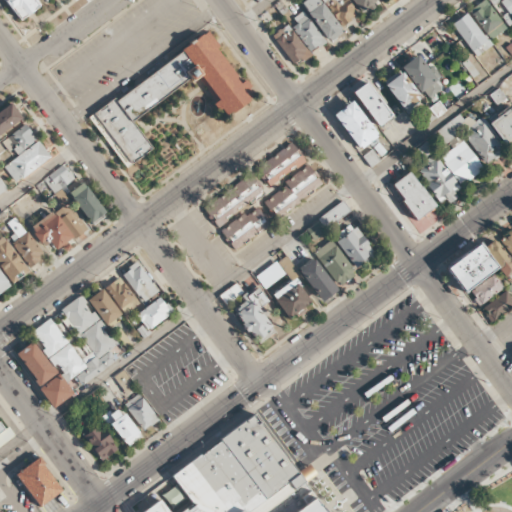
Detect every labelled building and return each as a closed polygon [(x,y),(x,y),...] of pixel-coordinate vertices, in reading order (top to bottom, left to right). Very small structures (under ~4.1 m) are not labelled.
[(4,0),(20,21),(41,5),(36,0),(4,0)] [(328,42),(342,33),(319,0),(302,0),(300,2),(328,42)] [(357,15),(346,0),(324,0),(342,25),(357,15)] [(351,0),(359,12),(376,2),(374,0),(351,0)] [(489,40),(505,29),(485,0),(484,0),(469,10),(489,40)] [(511,13),(511,0),(502,0),(500,2),(510,15),(511,13)] [(297,24),(293,26),(306,52),(322,44),(306,10),(293,17),(297,24)] [(452,22),(473,57),(490,48),(469,13),(452,22)] [(292,67),(309,56),(289,24),(272,35),(292,67)] [(202,35),(114,101),(112,99),(87,118),(125,168),(150,149),(130,122),(187,79),(189,82),(192,80),(198,75),(217,100),(211,104),(222,119),(251,98),(245,90),(250,87),(244,78),(239,82),(215,51),(220,47),(208,32),(203,35),(202,35)] [(441,90),(420,54),(402,65),(423,100),(441,90)] [(383,84),(405,112),(422,99),(400,71),(383,84)] [(377,127),(391,117),(366,82),(352,92),(377,127)] [(505,98),(498,88),(489,95),(496,105),(505,98)] [(360,151),(378,137),(351,101),(333,115),(360,151)] [(0,111),(0,134),(22,118),(11,103),(0,111)] [(511,143),(511,108),(509,105),(487,123),(507,148),(511,143)] [(461,132),(485,165),(506,151),(481,117),(471,124),(462,112),(433,133),(442,146),(461,132)] [(4,139),(10,147),(12,146),(18,154),(36,140),(25,124),(4,139)] [(440,157),(461,184),(482,168),(461,141),(440,157)] [(14,182),(51,160),(40,142),(3,164),(14,182)] [(255,165),(265,184),(305,164),(295,144),(255,165)] [(379,160),(371,151),(364,157),(371,166),(379,160)] [(439,203),(446,199),(449,203),(457,197),(453,191),(457,188),(434,154),(415,168),(439,203)] [(47,197),(73,180),(64,165),(37,183),(47,197)] [(322,185),(310,167),(263,199),(275,217),(322,185)] [(391,185),(416,220),(435,206),(409,171),(391,185)] [(264,197),(253,177),(203,203),(214,224),(264,197)] [(68,193),(92,224),(106,213),(82,182),(68,193)] [(86,231),(63,189),(52,195),(75,237),(86,231)] [(220,229),(232,249),(270,226),(258,206),(220,229)] [(30,226),(42,246),(49,241),(54,249),(71,239),(54,211),(30,226)] [(5,228),(31,267),(45,258),(18,219),(5,228)] [(374,254),(356,227),(336,241),(355,267),(374,254)] [(511,230),(500,240),(511,255),(511,230)] [(29,271),(3,237),(0,238),(0,266),(13,283),(29,271)] [(511,272),(511,266),(497,239),(484,246),(502,278),(511,272)] [(315,251),(338,286),(355,275),(332,240),(315,251)] [(462,292),(496,267),(478,244),(445,269),(462,292)] [(277,262),(287,275),(295,269),(286,256),(277,262)] [(297,270),(321,302),(337,289),(312,258),(297,270)] [(255,277),(265,289),(285,274),(275,262),(255,277)] [(157,291),(136,263),(121,274),(142,302),(157,291)] [(0,292),(10,286),(0,272),(0,292)] [(469,292),(479,306),(503,288),(493,274),(469,292)] [(132,310),(127,303),(134,298),(119,277),(105,287),(124,315),(132,310)] [(285,317),(309,304),(295,280),(272,293),(285,317)] [(227,305),(243,292),(235,283),(219,295),(227,305)] [(233,308),(256,344),(274,333),(259,308),(267,302),(258,287),(241,297),(244,302),(233,308)] [(107,325),(121,314),(102,289),(87,300),(107,325)] [(511,304),(511,300),(506,291),(482,308),(490,320),(511,304)] [(61,310),(91,353),(80,360),(50,318),(32,331),(67,381),(75,376),(81,385),(116,360),(108,350),(115,345),(80,296),(61,310)] [(172,311),(160,296),(135,315),(148,331),(172,311)] [(39,386),(56,373),(32,341),(15,354),(39,386)] [(136,391),(125,370),(115,375),(126,396),(136,391)] [(53,408),(73,393),(59,374),(38,388),(53,408)] [(158,419),(138,394),(124,405),(144,431),(158,419)] [(126,447),(140,437),(117,406),(103,417),(126,447)] [(172,476),(193,505),(187,511),(185,509),(181,511),(168,511),(160,501),(144,511),(323,511),(313,499),(304,506),(299,499),(311,491),(305,483),(317,474),(310,465),(298,473),(255,415),(220,440),(221,442),(201,457),(200,455),(172,476)] [(83,436),(99,461),(117,450),(101,425),(83,436)] [(0,445),(14,436),(8,427),(3,431),(0,426),(0,445)] [(38,507),(62,491),(39,458),(15,474),(38,507)] [(184,497),(175,486),(162,496),(170,507),(184,497)]
